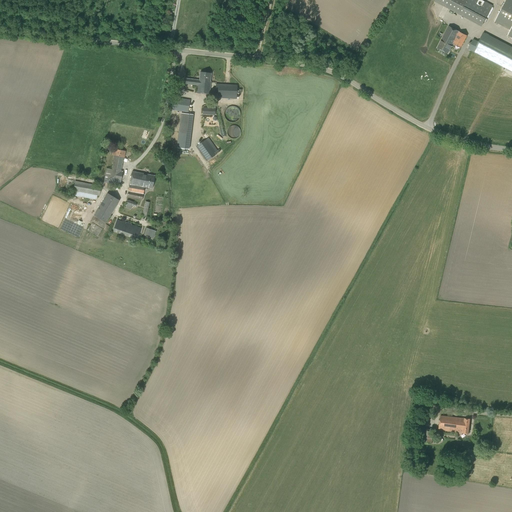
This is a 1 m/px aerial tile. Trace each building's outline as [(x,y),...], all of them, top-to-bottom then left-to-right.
[(482,26),(492,6),(481,0),(435,0),(434,1),(482,26)] [(511,0),(505,0),(494,22),(510,30),(507,36),(511,37),(511,0)] [(461,47),(467,35),(449,26),(437,48),(448,53),(453,43),(461,47)] [(511,47),(484,33),(479,42),(473,39),(468,49),(511,71),(511,47)] [(197,92),(209,94),(211,73),(200,72),(199,80),(185,78),(184,84),(198,85),(197,92)] [(216,83),(215,98),(237,99),(237,85),(216,83)] [(174,98),(172,110),(186,112),(188,100),(174,98)] [(225,118),(232,118),(232,121),(239,121),(239,107),(225,107),(225,118)] [(189,150),(190,138),(178,136),(177,148),(189,150)] [(196,146),(206,161),(217,153),(207,139),(196,146)] [(111,169),(107,168),(104,182),(120,185),(123,171),(121,170),(125,151),(113,148),(112,154),(114,155),(111,169)] [(144,187),(152,189),(154,175),(132,171),(127,197),(142,199),(144,187)] [(73,190),(99,196),(101,187),(99,187),(99,185),(75,181),(73,190)] [(102,228),(106,223),(119,200),(107,192),(90,221),(102,228)] [(133,202),(127,200),(125,208),(131,210),(132,207),(136,208),(137,204),(133,203),(133,202)] [(131,225),(131,224),(127,223),(127,224),(117,220),(114,228),(138,236),(141,228),(131,225)] [(151,234),(152,230),(146,228),(144,235),(149,237),(150,234),(151,234)] [(464,418),(464,419),(440,416),(438,430),(455,432),(454,436),(457,437),(458,433),(463,433),(468,434),(470,419),(464,418)] [(433,430),(424,429),(422,444),(431,445),(433,430)]
